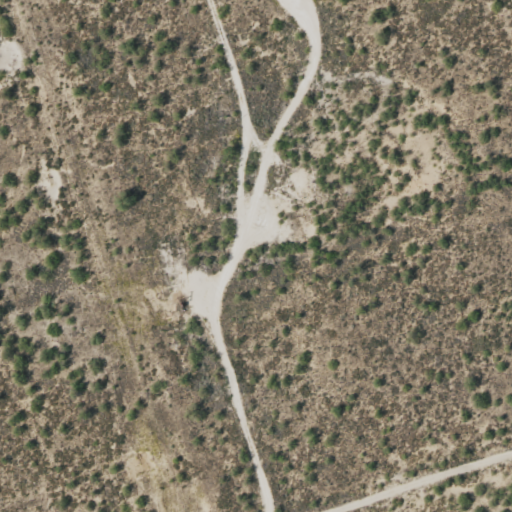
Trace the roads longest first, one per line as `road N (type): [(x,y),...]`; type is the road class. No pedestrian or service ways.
road 1 (track): [(262,511),(222,382),(247,227),(237,111),(200,0)]
road 2 (track): [(511,472),(379,511)]
